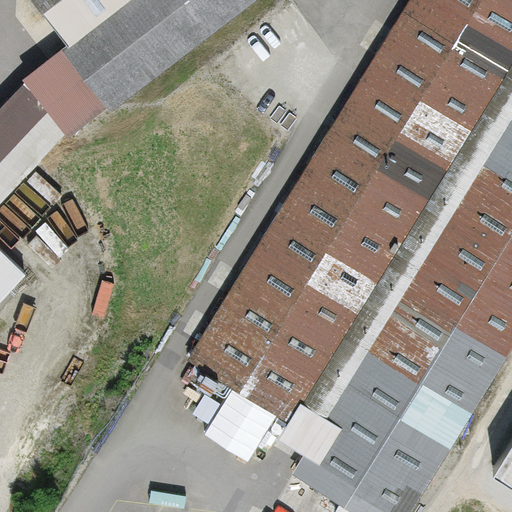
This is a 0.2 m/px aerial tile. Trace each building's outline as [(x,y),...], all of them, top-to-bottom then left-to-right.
[(28,0),(68,52),(19,88),(55,136),(58,140),(245,0),(28,0)] [(511,0),(409,0),(190,357),(287,416),(511,50),(511,0)] [(0,196),(55,136),(19,88),(0,109),(0,196)] [(511,119),(303,461),(386,511),(402,511),(511,333),(511,119)] [(0,242),(0,291),(25,266),(0,242)] [(511,439),(494,469),(511,480),(511,439)]
